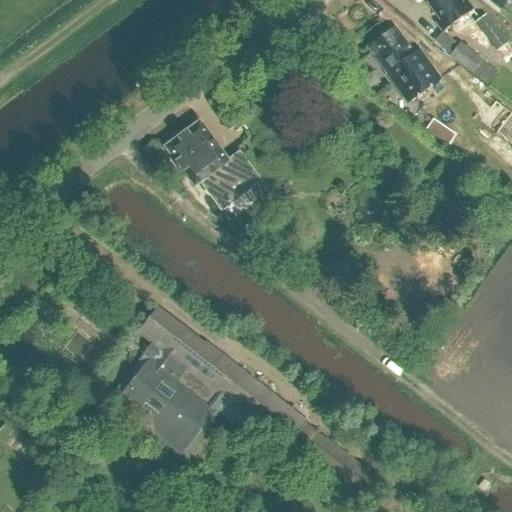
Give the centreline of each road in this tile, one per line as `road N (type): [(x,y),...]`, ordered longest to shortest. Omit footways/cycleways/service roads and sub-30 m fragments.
road 1 (tertiary): [(0,228),(307,0)]
road 2 (track): [(116,0),(0,80)]
